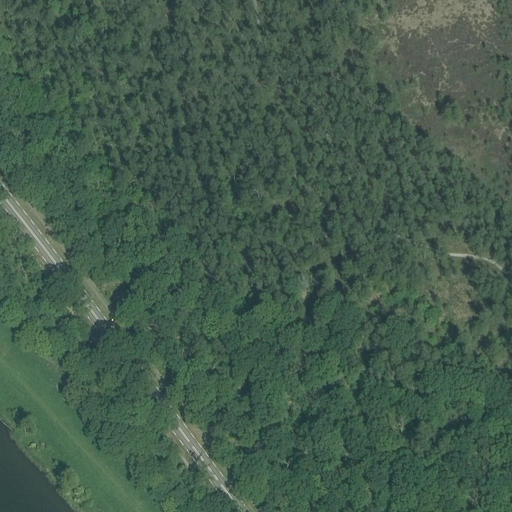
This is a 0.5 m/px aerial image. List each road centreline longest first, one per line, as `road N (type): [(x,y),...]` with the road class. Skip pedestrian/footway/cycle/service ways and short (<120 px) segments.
road 1 (primary): [(244,511),(0,186)]
road 2 (track): [(0,360),(129,511)]
